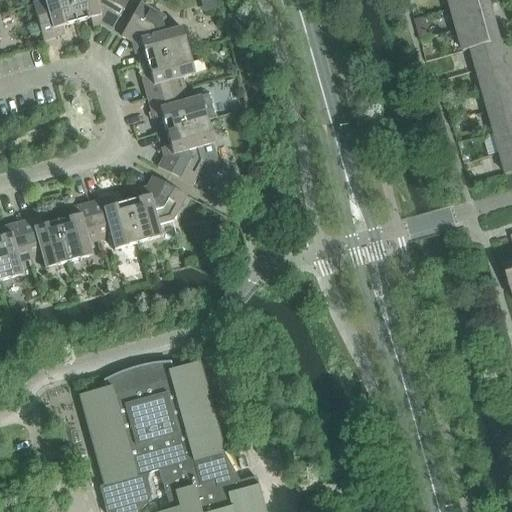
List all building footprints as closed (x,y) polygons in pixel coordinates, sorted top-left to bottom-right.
[(62,27),(77,24),(69,0),(44,0),(44,1),(33,5),(44,42),(64,36),(62,27)] [(69,0),(77,24),(91,19),(93,28),(102,26),(112,31),(129,0),(69,0)] [(449,0),(452,10),(487,0),(449,0)] [(458,31),(496,20),(490,0),(487,0),(452,10),(458,31)] [(143,49),(147,63),(188,51),(181,28),(169,31),(165,17),(140,3),(122,37),(133,43),(135,51),(143,49)] [(425,17),(414,21),(420,41),(427,39),(431,38),(425,17)] [(496,20),(458,31),(464,53),(472,50),(502,42),(502,41),(496,20)] [(472,50),(478,71),(511,61),(511,48),(509,39),(502,41),(502,42),(472,50)] [(147,63),(151,78),(143,80),(148,100),(185,90),(182,79),(195,76),(188,51),(147,63)] [(484,92),(511,84),(511,61),(478,71),(484,92)] [(490,113),(511,106),(511,84),(484,92),(490,113)] [(210,94),(188,100),(185,90),(148,100),(154,121),(162,118),(166,133),(207,121),(217,118),(210,94)] [(495,134),(511,128),(511,106),(490,113),(495,134)] [(214,145),(207,121),(166,133),(170,147),(162,149),(164,158),(158,168),(192,187),(199,175),(210,181),(219,164),(214,145)] [(501,154),(511,151),(511,128),(495,134),(501,154)] [(511,151),(501,154),(507,176),(511,174),(511,151)] [(138,244),(162,237),(159,225),(173,221),(187,196),(153,178),(147,188),(139,190),(141,199),(127,203),(138,244)] [(138,244),(127,203),(113,207),(110,198),(90,204),(100,241),(111,238),(114,251),(138,244)] [(72,218),(57,222),(69,263),(93,257),(89,244),(100,241),(90,204),(69,210),(72,218)] [(57,222),(43,226),(41,218),(20,223),(31,260),(42,257),(45,270),(69,263),(57,222)] [(31,260),(20,223),(0,229),(2,237),(0,238),(0,282),(24,276),(20,263),(31,260)] [(236,256),(229,265),(239,273),(246,264),(236,256)] [(137,370),(131,372),(123,375),(113,379),(107,382),(109,388),(80,396),(105,486),(100,487),(104,502),(107,511),(265,511),(256,478),(240,482),(224,453),(199,363),(171,371),(169,365),(162,365),(153,366),(145,368),(137,370)]
